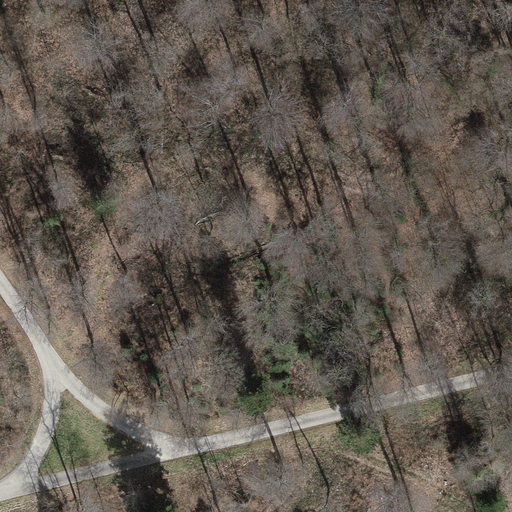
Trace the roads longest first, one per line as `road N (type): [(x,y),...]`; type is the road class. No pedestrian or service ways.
road 1 (track): [(511,369),(0,491)]
road 2 (track): [(0,284),(94,407),(177,449)]
road 3 (track): [(30,484),(50,434),(49,355)]
